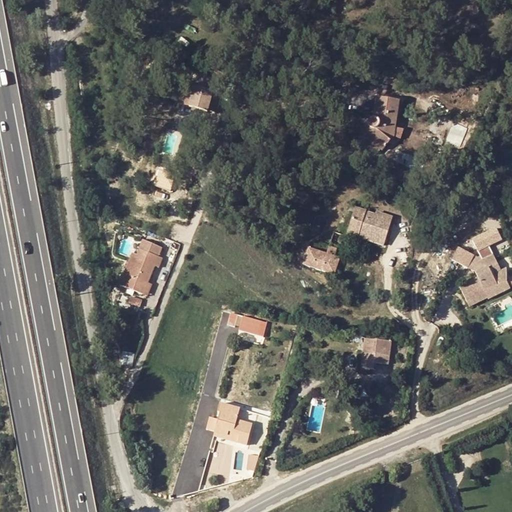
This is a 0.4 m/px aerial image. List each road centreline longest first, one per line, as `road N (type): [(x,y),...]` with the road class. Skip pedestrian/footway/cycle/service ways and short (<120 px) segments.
road 1 (residential): [(145,511),(115,445),(98,364),(68,199),(51,0)]
road 2 (motorway): [(79,511),(0,60)]
road 3 (tertiary): [(511,395),(246,511)]
road 4 (motorway): [(0,279),(43,511)]
